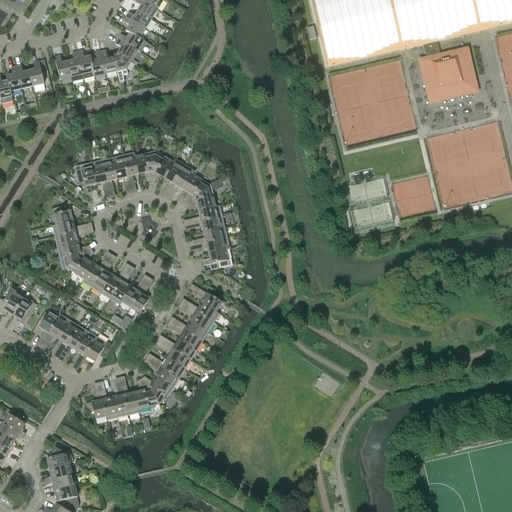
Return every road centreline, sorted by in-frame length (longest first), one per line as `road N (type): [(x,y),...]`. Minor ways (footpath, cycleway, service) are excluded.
road 1 (residential): [(179,287),(104,243),(100,210),(150,198),(171,212),(185,277)]
road 2 (residential): [(179,287),(134,365),(74,381)]
